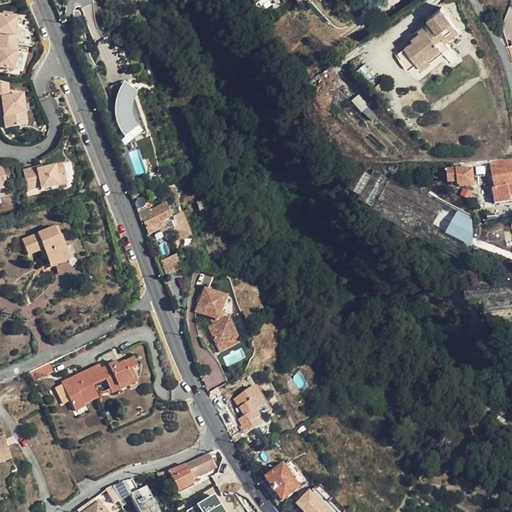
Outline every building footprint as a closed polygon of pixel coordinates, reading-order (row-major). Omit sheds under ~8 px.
[(266,0),(248,0),(256,9),(266,0)] [(444,36),(457,25),(441,6),(428,17),(434,25),(430,28),(425,33),(423,31),(414,38),(416,40),(399,54),(413,70),(421,63),(426,69),(436,61),(432,56),(443,48),(446,52),(455,62),(461,56),(447,39),(444,36)] [(16,19),(0,16),(0,33),(13,36),(16,19)] [(425,33),(430,28),(426,24),(412,35),(414,38),(423,31),(425,33)] [(460,28),(457,25),(444,36),(447,39),(460,28)] [(13,36),(0,33),(0,41),(16,44),(17,36),(13,36)] [(16,44),(0,41),(0,48),(14,51),(16,44)] [(14,51),(0,48),(0,67),(12,70),(15,51),(14,51)] [(432,56),(436,61),(446,52),(443,48),(432,56)] [(123,82),(126,84),(124,78),(105,86),(116,115),(116,114),(115,111),(115,109),(115,103),(115,102),(116,99),(116,96),(117,94),(118,91),(119,90),(119,89),(120,88),(121,86),(121,85),(122,83),(123,82)] [(132,99),(136,91),(126,84),(123,82),(122,83),(121,85),(121,86),(120,88),(119,89),(119,90),(118,91),(117,94),(116,96),(116,99),(115,102),(115,103),(115,109),(115,111),(116,114),(117,119),(118,122),(118,124),(119,125),(120,127),(121,129),(125,134),(125,135),(128,137),(129,138),(139,127),(135,122),(132,116),(132,115),(131,112),(131,108),(131,106),(131,104),(131,102),(132,99)] [(0,84),(0,97),(2,98),(9,97),(7,83),(0,84)] [(27,112),(24,95),(9,97),(2,98),(6,126),(18,124),(17,113),(23,112),(27,112)] [(359,96),(353,102),(360,109),(365,105),(367,107),(368,106),(359,96)] [(150,175),(148,170),(139,173),(130,151),(139,147),(134,134),(144,130),(132,99),(131,102),(131,104),(131,106),(131,108),(131,112),(132,115),(132,116),(135,122),(139,127),(129,138),(128,137),(125,135),(125,134),(121,129),(120,127),(119,125),(118,124),(118,122),(117,119),(112,121),(136,180),(150,175)] [(48,167),(47,162),(25,167),(29,188),(37,186),(33,170),(48,167)] [(48,167),(33,170),(37,186),(43,184),(44,187),(69,181),(65,163),(48,167)] [(511,186),(511,165),(490,170),(494,190),(511,186)] [(3,166),(0,166),(0,184),(1,188),(9,186),(3,166)] [(457,173),(449,174),(448,184),(457,184),(460,188),(472,189),(474,172),(458,171),(457,173)] [(171,219),(165,205),(150,211),(149,209),(138,213),(141,221),(144,220),(147,228),(171,219)] [(171,219),(147,228),(149,235),(170,227),(176,241),(193,237),(183,213),(171,219)] [(70,252),(63,235),(59,236),(56,227),(25,240),(30,255),(46,249),(50,260),(70,252)] [(73,259),(70,252),(50,260),(53,267),(73,259)] [(162,262),(166,275),(182,270),(178,257),(162,262)] [(210,324),(220,344),(238,335),(229,315),(225,317),(222,310),(228,297),(208,287),(197,308),(212,314),(216,321),(210,324)] [(238,335),(220,344),(222,348),(240,338),(238,335)] [(120,389),(129,385),(127,381),(144,373),(141,364),(145,362),(141,353),(131,358),(132,360),(126,363),(125,359),(109,366),(107,362),(71,380),(82,406),(93,401),(107,395),(102,383),(115,377),(120,389)] [(127,381),(129,385),(146,377),(144,373),(127,381)] [(255,387),(253,388),(262,406),(258,408),(262,415),(258,417),(262,424),(268,420),(264,414),(268,411),(255,387)] [(262,406),(253,388),(233,399),(243,416),(247,423),(250,422),(253,428),(262,424),(258,417),(262,415),(258,408),(262,406)] [(95,405),(93,401),(82,406),(85,410),(95,405)] [(247,423),(243,416),(237,419),(245,433),(253,428),(250,422),(247,423)] [(0,428),(0,451),(8,448),(0,428)] [(0,463),(12,458),(8,448),(0,451),(0,463)] [(213,467),(206,454),(167,471),(156,473),(162,484),(171,479),(177,490),(192,482),(191,481),(190,478),(193,476),(213,467)] [(305,486),(289,464),(281,470),(297,492),(305,486)] [(297,492),(281,470),(265,482),(281,503),(297,492)] [(111,486),(117,499),(128,493),(121,481),(111,486)] [(143,485),(128,493),(137,511),(153,511),(157,510),(143,485)] [(111,486),(104,490),(111,503),(117,499),(111,486)] [(236,491),(242,501),(246,498),(241,488),(236,491)] [(226,510),(242,501),(236,491),(221,501),(226,510)] [(332,511),(311,491),(294,509),(298,511),(332,511)] [(102,511),(95,500),(78,511),(102,511)]
